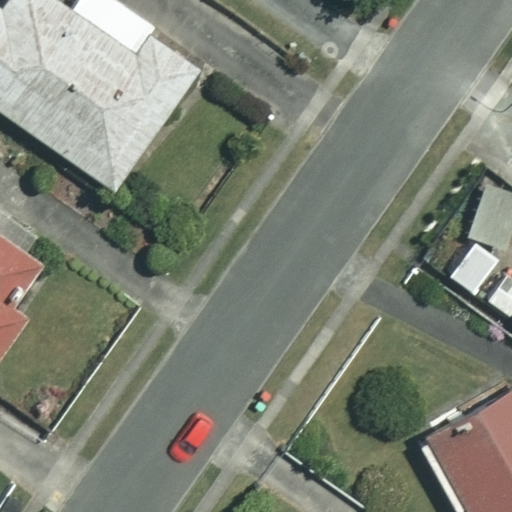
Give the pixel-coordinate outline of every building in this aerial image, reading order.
[(76,0),(73,5),(65,0),(6,0),(3,5),(0,3),(0,103),(116,183),(198,64),(148,29),(154,20),(124,0),(76,0)] [(511,221),(511,188),(488,179),(467,230),(503,244),(511,221)] [(32,255),(0,233),(0,354),(30,312),(4,294),(32,255)] [(511,264),(510,263),(486,297),(511,314),(511,264)] [(511,511),(511,391),(421,443),(457,508),(467,502),(472,511),(511,511)]
